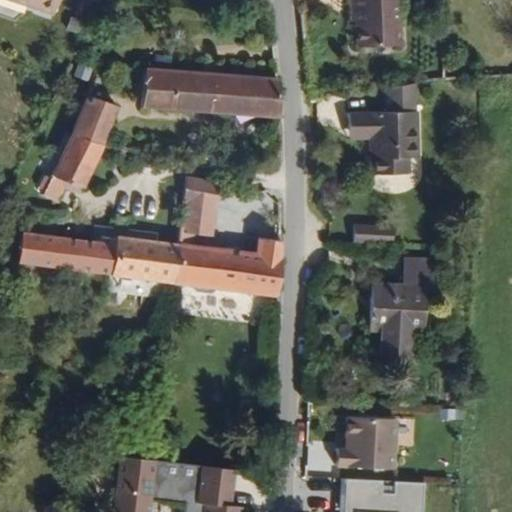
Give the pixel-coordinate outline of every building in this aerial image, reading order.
[(408,46),(403,0),(353,0),(354,15),(362,17),(363,48),(408,46)] [(279,114),(278,77),(149,62),(144,96),(279,114)] [(421,111),(423,80),(407,83),(420,145),(370,159),(370,174),(413,175),(412,159),(426,159),(427,111),(421,111)] [(420,145),(407,83),(387,88),(387,111),(354,110),(354,124),(377,126),(377,137),(375,153),(371,154),(370,159),(420,145)] [(115,142),(133,99),(104,87),(86,132),(115,142)] [(377,137),(377,126),(354,124),(353,137),(377,137)] [(100,180),(115,142),(86,132),(63,186),(79,193),(86,175),(100,180)] [(221,193),(223,171),(192,169),(189,190),(221,193)] [(218,225),(221,193),(189,190),(184,221),(198,223),(218,225)] [(288,301),(291,235),(268,233),(266,251),(195,241),(198,223),(184,221),(182,237),(174,282),(288,301)] [(400,241),(402,225),(362,221),(361,237),(400,241)] [(174,282),(182,237),(162,234),(164,225),(143,222),(140,231),(118,228),(116,237),(47,224),(33,260),(174,282)] [(431,333),(432,292),(442,292),(442,259),(409,258),(409,286),(378,285),(376,332),(390,332),(390,358),(416,359),(416,332),(431,333)] [(404,417),(355,414),(353,447),(345,447),(344,464),(401,467),(404,417)] [(109,459),(105,511),(143,511),(145,497),(179,499),(178,511),(235,511),(236,506),(225,505),(227,466),(109,459)] [(433,511),(435,480),(405,479),(404,492),(392,491),(393,479),(348,477),(346,511),(356,511),(433,511)]
